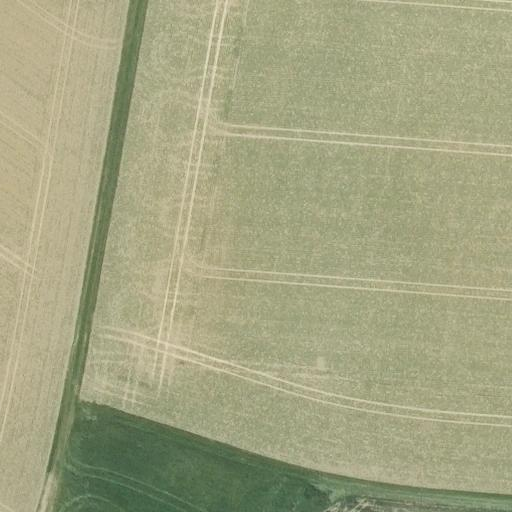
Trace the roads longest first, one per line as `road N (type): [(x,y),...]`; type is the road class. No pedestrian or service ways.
road 1 (track): [(136,0),(47,511)]
road 2 (track): [(69,401),(329,486),(511,503)]
